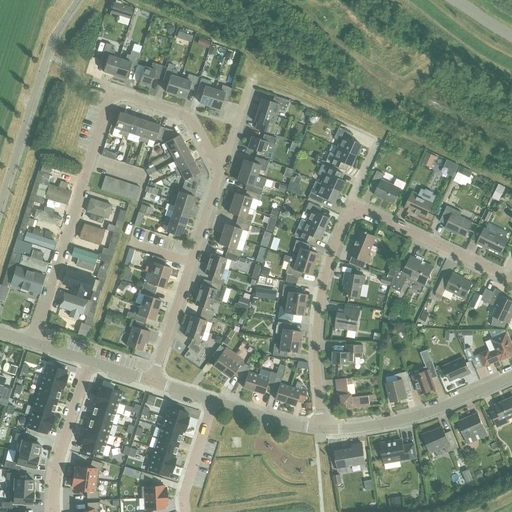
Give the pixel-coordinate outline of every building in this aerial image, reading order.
[(134,7),(114,1),(111,11),(111,13),(130,19),(134,7)] [(179,32),(177,38),(183,40),(185,34),(179,32)] [(208,48),(210,43),(204,41),(200,39),(198,45),(208,48)] [(137,42),(134,49),(142,52),(145,44),(137,42)] [(114,75),(119,58),(113,57),(115,50),(111,49),(112,45),(106,43),(100,60),(106,62),(103,72),(114,75)] [(119,58),(114,75),(126,79),(129,70),(135,72),(141,53),(131,51),(130,55),(127,54),(125,60),(119,58)] [(139,83),(150,87),(153,77),(159,79),(163,66),(153,63),(151,69),(144,67),(139,83)] [(176,95),(181,79),(176,77),(178,71),(173,69),(174,65),(169,64),(163,81),(169,82),(166,92),(176,95)] [(181,79),(176,95),(186,99),(189,89),(194,91),(199,78),(188,74),(186,80),(181,79)] [(210,106),(215,90),(210,88),(212,82),(201,78),(197,92),(203,93),(200,103),(210,106)] [(215,90),(210,106),(220,110),(223,100),(228,102),(233,88),(223,85),(221,91),(215,90)] [(261,98),(258,110),(277,117),(279,110),(285,112),(289,101),(274,96),(272,102),(261,98)] [(277,117),(258,110),(254,122),(265,125),(263,131),(276,135),(279,125),(274,123),(277,117)] [(114,116),(111,124),(115,125),(112,135),(121,138),(122,135),(123,136),(130,116),(119,112),(118,117),(114,116)] [(130,116),(123,136),(125,136),(127,137),(128,134),(134,136),(135,135),(140,119),(130,116)] [(150,122),(140,119),(135,135),(140,136),(139,141),(143,142),(150,122)] [(160,125),(150,122),(143,142),(148,144),(149,139),(155,141),(155,139),(161,141),(165,128),(160,126),(160,125)] [(337,147),(355,156),(361,144),(350,140),(353,134),(339,127),(334,138),(340,141),(337,147)] [(165,128),(161,141),(165,142),(166,143),(162,145),(166,154),(185,144),(180,135),(176,137),(173,130),(165,128)] [(251,136),(247,148),(266,154),(269,147),(273,149),(277,138),(264,134),(262,140),(251,136)] [(117,151),(120,144),(112,140),(109,147),(117,151)] [(185,144),(166,154),(168,158),(172,156),(175,161),(190,154),(185,144)] [(355,156),(337,147),(334,154),(330,152),(325,162),(338,167),(340,162),(350,167),(355,156)] [(103,150),(101,156),(115,160),(117,154),(103,150)] [(437,160),(439,157),(427,152),(422,163),(431,167),(435,159),(437,160)] [(178,167),(174,169),(176,173),(194,163),(190,154),(175,161),(178,167)] [(240,170),(257,176),(259,170),(265,172),(268,161),(255,157),(253,163),(244,160),(240,170)] [(448,160),(445,167),(456,173),(460,166),(448,160)] [(194,163),(176,173),(178,177),(182,175),(185,180),(183,186),(196,190),(199,181),(195,174),(199,172),(194,163)] [(321,184),(339,192),(344,181),(334,176),(336,171),(322,164),(317,174),(324,177),(321,184)] [(42,166),(40,171),(49,174),(51,168),(42,166)] [(455,179),(454,180),(467,185),(473,172),(467,169),(461,166),(455,179)] [(257,176),(240,170),(237,181),(246,184),(245,190),(247,190),(258,194),(260,195),(261,195),(267,179),(257,176)] [(40,171),(38,171),(31,194),(44,198),(45,198),(50,183),(48,182),(50,175),(49,174),(40,171)] [(394,204),(401,189),(403,190),(406,183),(397,179),(394,185),(382,180),(385,174),(377,171),(370,186),(377,190),(374,195),(382,199),(382,198),(394,204)] [(270,172),(269,179),(278,180),(279,173),(270,172)] [(107,191),(111,178),(105,176),(101,190),(107,191)] [(290,180),(286,190),(296,194),(300,185),(298,184),(301,178),(296,176),(293,181),(290,180)] [(111,178),(107,191),(113,193),(117,180),(111,178)] [(117,180),(113,193),(118,195),(123,181),(117,180)] [(123,181),(118,195),(124,197),(129,183),(123,181)] [(339,192),(321,184),(315,181),(312,188),(308,198),(321,204),(324,198),(334,203),(339,192)] [(129,183),(124,197),(130,199),(134,185),(129,183)] [(506,187),(499,184),(496,191),(503,194),(506,187)] [(134,185),(130,199),(136,201),(140,187),(134,185)] [(46,198),(65,204),(69,191),(50,186),(46,198)] [(196,190),(183,186),(181,192),(179,191),(177,197),(173,196),(171,200),(191,207),(195,197),(194,196),(196,190)] [(419,195),(413,192),(404,209),(411,213),(412,211),(426,218),(436,196),(433,194),(434,193),(426,189),(425,190),(422,189),(419,195)] [(235,193),(232,203),(249,208),(252,198),(258,200),(260,195),(258,194),(247,190),(245,196),(235,193)] [(27,206),(24,216),(29,218),(33,208),(35,202),(42,204),(44,198),(31,194),(27,206)] [(286,203),(292,206),(295,198),(289,195),(286,203)] [(110,205),(89,198),(85,211),(106,218),(110,205)] [(171,200),(170,205),(173,206),(171,211),(188,217),(191,207),(171,200)] [(306,221),(324,229),(329,218),(319,214),(321,208),(309,202),(304,212),(309,214),(306,221)] [(249,208),(232,203),(229,213),(238,216),(236,222),(250,226),(253,216),(247,214),(249,208)] [(152,209),(141,205),(139,211),(150,215),(152,209)] [(447,225),(445,229),(453,232),(453,231),(465,237),(472,222),(460,217),(462,213),(447,206),(440,222),(447,225)] [(270,214),(277,216),(279,209),(273,207),(270,214)] [(123,222),(126,211),(120,209),(117,220),(115,226),(108,224),(106,230),(113,232),(118,234),(122,222),(123,222)] [(166,216),(165,220),(185,227),(188,217),(171,211),(167,210),(165,215),(166,216)] [(482,219),(488,222),(492,213),(487,210),(482,219)] [(35,219),(58,225),(60,217),(37,211),(35,219)] [(140,228),(145,214),(139,212),(134,226),(140,228)] [(29,218),(24,216),(20,229),(25,231),(27,226),(32,227),(35,220),(29,218)] [(165,220),(163,224),(168,226),(166,232),(169,233),(168,237),(172,238),(174,234),(181,237),(185,227),(165,220)] [(324,229),(306,221),(303,227),(298,225),(294,235),(306,241),(309,235),(319,240),(324,229)] [(250,226),(236,222),(235,227),(225,224),(222,234),(239,239),(242,230),(248,232),(250,226)] [(103,230),(83,223),(78,238),(99,244),(103,230)] [(268,223),(266,230),(272,232),(275,225),(268,223)] [(484,228),(476,243),(484,247),(484,246),(496,252),(502,254),(509,240),(505,238),(508,231),(499,227),(496,234),(484,228)] [(25,231),(20,229),(16,239),(22,241),(25,231)] [(361,230),(351,256),(368,263),(371,256),(369,255),(376,237),(368,233),(368,232),(365,231),(365,232),(361,230)] [(118,234),(113,232),(110,243),(115,245),(118,234)] [(265,232),(263,239),(269,241),(272,234),(265,232)] [(23,240),(52,249),(54,241),(26,233),(23,240)] [(222,234),(219,244),(228,247),(226,253),(238,256),(240,257),(242,251),(236,249),(239,239),(222,234)] [(16,239),(12,252),(18,254),(21,255),(21,253),(24,254),(24,252),(29,254),(32,244),(29,243),(22,241),(16,239)] [(296,259),(314,264),(318,253),(307,250),(309,244),(296,240),(292,251),(298,253),(296,259)] [(115,245),(110,243),(108,249),(103,248),(101,254),(106,255),(111,257),(115,245)] [(98,255),(73,248),(70,258),(95,266),(98,255)] [(128,256),(125,264),(130,265),(132,257),(135,250),(130,248),(128,256)] [(260,248),(258,254),(264,256),(266,250),(260,248)] [(12,252),(9,262),(15,264),(18,254),(12,252)] [(211,254),(208,264),(223,269),(227,259),(236,262),(238,256),(226,253),(225,258),(211,254)] [(21,254),(19,262),(46,270),(48,262),(21,254)] [(106,255),(102,266),(108,268),(111,257),(106,255)] [(168,278),(171,268),(164,266),(166,260),(153,255),(151,260),(148,259),(145,270),(152,272),(151,273),(168,278)] [(431,278),(430,275),(434,268),(425,264),(425,265),(422,264),(424,259),(417,256),(416,260),(410,257),(408,262),(404,260),(400,268),(399,267),(393,279),(391,287),(401,292),(407,279),(414,282),(415,280),(426,285),(429,279),(431,278)] [(289,262),(285,273),(287,274),(299,278),(301,272),(311,275),(314,264),(296,259),(295,264),(289,262)] [(9,262),(6,273),(12,274),(15,264),(9,262)] [(223,269),(208,264),(205,274),(213,277),(211,282),(223,285),(224,280),(220,279),(223,269)] [(102,266),(99,278),(104,280),(108,268),(102,266)] [(124,273),(123,279),(127,280),(130,272),(131,268),(127,267),(124,273)] [(264,267),(261,275),(267,277),(270,269),(264,267)] [(41,276),(17,268),(12,282),(36,290),(41,276)] [(91,277),(66,270),(62,283),(72,286),(70,293),(79,295),(81,289),(88,291),(91,277)] [(6,273),(2,285),(7,287),(12,274),(6,273)] [(144,282),(142,288),(155,292),(157,286),(165,288),(168,278),(151,273),(148,283),(144,282)] [(346,281),(344,295),(360,298),(362,283),(364,284),(365,276),(346,273),(344,280),(346,281)] [(443,277),(436,293),(442,296),(446,289),(454,293),(466,299),(473,284),(460,277),(460,276),(453,273),(450,280),(443,277)] [(383,276),(381,282),(391,285),(392,279),(383,276)] [(104,280),(99,278),(95,289),(101,290),(104,280)] [(122,291),(126,285),(121,282),(117,289),(122,291)] [(223,285),(211,282),(209,287),(201,285),(198,295),(213,300),(222,302),(227,287),(223,285)] [(0,284),(0,300),(5,302),(10,287),(7,287),(2,285),(0,284)] [(287,302),(305,305),(307,295),(296,293),(297,287),(283,285),(282,296),(287,297),(287,302)] [(230,300),(233,287),(228,286),(224,299),(230,300)] [(155,292),(142,288),(141,291),(139,290),(135,303),(141,305),(158,310),(161,300),(154,297),(155,292)] [(266,289),(257,288),(256,296),(265,297),(266,289)] [(93,291),(90,301),(91,301),(97,303),(101,290),(95,289),(94,291),(93,291)] [(505,329),(507,323),(509,324),(511,317),(511,315),(511,312),(511,300),(499,295),(497,300),(491,297),(494,292),(486,289),(481,300),(487,303),(487,302),(489,302),(495,304),(496,304),(497,307),(493,316),(492,326),(505,329)] [(84,300),(62,293),(58,307),(70,310),(68,316),(75,318),(76,312),(80,313),(84,300)] [(213,300),(198,295),(195,305),(203,307),(201,313),(213,317),(214,311),(210,310),(213,300)] [(247,310),(250,300),(241,297),(238,307),(247,310)] [(97,303),(91,301),(88,312),(94,313),(97,303)] [(305,305),(287,302),(286,308),(280,307),(278,318),(292,320),(293,314),(304,316),(305,305)] [(158,310),(141,305),(139,310),(135,309),(134,314),(128,312),(126,318),(145,324),(147,318),(154,321),(158,310)] [(338,313),(335,328),(357,331),(360,310),(349,308),(348,314),(338,313)] [(419,320),(424,322),(428,314),(423,311),(419,320)] [(81,323),(78,334),(85,337),(86,337),(88,331),(89,332),(91,326),(90,326),(94,313),(88,312),(84,324),(82,323),(81,323)] [(391,312),(389,318),(395,320),(397,315),(391,312)] [(191,316),(188,326),(204,331),(207,321),(211,322),(212,319),(212,317),(213,317),(201,313),(199,318),(191,316)] [(104,322),(110,324),(112,317),(106,315),(104,322)] [(281,340),(300,342),(301,332),(290,330),(291,324),(278,322),(276,333),(282,334),(281,340)] [(126,346),(142,351),(146,338),(149,338),(151,332),(133,326),(126,346)] [(204,331),(188,326),(185,336),(192,338),(191,343),(187,348),(197,355),(201,350),(198,348),(201,340),(206,342),(207,340),(210,333),(204,331)] [(408,334),(404,330),(399,334),(403,338),(408,334)] [(488,350),(479,354),(480,357),(484,367),(500,360),(500,361),(511,355),(511,344),(510,345),(509,342),(511,341),(507,332),(506,330),(489,330),(493,338),(491,339),(496,350),(490,353),(488,350)] [(300,342),(281,340),(280,345),(274,344),(272,355),(286,357),(287,351),(298,353),(300,342)] [(221,372),(235,354),(226,348),(225,349),(220,345),(212,356),(217,360),(213,366),(221,372)] [(333,351),(333,364),(355,364),(356,357),(363,358),(363,345),(349,345),(349,352),(333,351)] [(421,352),(426,367),(420,369),(421,373),(413,376),(420,395),(435,389),(432,379),(438,377),(432,360),(428,350),(421,352)] [(235,354),(221,372),(230,378),(233,374),(239,378),(246,365),(242,362),(243,360),(235,354)] [(444,367),(450,381),(464,375),(464,376),(471,373),(464,358),(444,367)] [(47,364),(43,375),(65,382),(66,380),(67,374),(66,374),(67,371),(57,368),(47,364)] [(276,377),(271,390),(277,392),(275,399),(285,402),(290,387),(280,384),(281,379),(285,366),(280,364),(277,374),(276,377)] [(10,365),(8,373),(15,375),(17,367),(10,365)] [(246,365),(239,378),(245,380),(243,388),(253,391),(258,375),(248,372),(250,366),(246,365)] [(258,375),(253,391),(264,394),(266,389),(271,390),(276,377),(277,374),(271,372),(270,373),(266,371),(260,370),(258,375)] [(399,382),(387,385),(390,396),(389,398),(390,399),(391,402),(394,401),(396,402),(397,401),(407,398),(405,392),(412,391),(407,372),(397,374),(399,382)] [(40,385),(61,392),(61,389),(63,390),(65,382),(43,375),(43,376),(40,385)] [(373,395),(369,395),(352,397),(352,394),(355,394),(354,384),(351,384),(350,378),(346,378),(341,379),(336,380),(338,399),(341,398),(342,406),(350,405),(350,409),(370,406),(370,402),(374,401),(373,395)] [(290,387),(285,402),(295,406),(297,401),(303,403),(306,391),(306,388),(301,387),(302,383),(297,382),(295,388),(290,387)] [(0,385),(0,396),(9,399),(12,390),(0,385)] [(40,385),(37,396),(57,402),(58,402),(57,402),(59,396),(61,392),(40,385)] [(119,403),(122,392),(111,389),(101,386),(101,388),(100,389),(99,388),(97,396),(119,403)] [(36,398),(33,406),(54,412),(55,408),(57,402),(37,396),(36,398)] [(115,413),(119,403),(97,396),(96,397),(94,404),(95,404),(95,407),(115,413)] [(491,414),(497,427),(509,421),(508,419),(511,416),(511,398),(495,406),(497,411),(491,414)] [(33,406),(30,416),(52,423),(54,415),(53,415),(54,412),(33,406)] [(113,420),(115,413),(95,407),(94,410),(91,417),(112,424),(113,420)] [(189,417),(188,417),(189,414),(178,410),(168,407),(165,418),(186,425),(187,423),(189,417)] [(458,423),(465,439),(485,430),(478,413),(471,416),(472,417),(458,423)] [(30,416),(27,427),(39,431),(47,433),(48,430),(49,431),(51,425),(52,423),(30,416)] [(109,434),(112,424),(91,417),(91,420),(88,427),(109,434)] [(186,425),(165,418),(161,428),(182,435),(183,432),(184,432),(186,425)] [(105,444),(109,434),(88,427),(87,430),(86,430),(84,437),(105,444)] [(182,435),(161,428),(158,438),(179,445),(179,442),(182,435)] [(422,435),(430,452),(440,447),(444,448),(447,453),(459,448),(451,431),(445,433),(443,428),(431,433),(430,431),(422,435)] [(16,433),(14,439),(19,440),(16,451),(40,457),(40,455),(42,448),(40,448),(41,445),(32,443),(27,441),(28,438),(28,436),(21,434),(16,433)] [(84,437),(81,445),(82,445),(81,448),(102,455),(102,454),(108,456),(111,447),(105,445),(105,444),(84,437)] [(155,449),(175,455),(179,445),(158,438),(155,449)] [(383,456),(384,463),(401,460),(401,461),(417,458),(414,444),(403,446),(403,441),(392,442),(392,441),(381,443),(382,451),(381,452),(381,454),(382,455),(383,456)] [(335,451),(339,472),(348,470),(347,466),(366,463),(362,443),(352,445),(353,448),(335,451)] [(175,458),(175,456),(175,455),(155,449),(151,459),(173,466),(176,458),(175,458)] [(5,460),(4,467),(12,469),(20,471),(20,468),(21,465),(26,466),(35,468),(36,465),(38,466),(38,462),(40,457),(16,451),(16,453),(13,462),(5,460)] [(173,466),(151,459),(148,470),(158,473),(169,476),(169,474),(170,473),(171,473),(173,466)] [(74,468),(73,477),(98,481),(99,470),(100,470),(101,470),(102,468),(103,464),(98,462),(92,460),(91,464),(89,468),(83,467),(76,466),(76,468),(75,468),(74,468)] [(125,466),(123,474),(129,476),(132,468),(125,466)] [(468,469),(462,472),(466,483),(473,480),(468,469)] [(151,483),(153,475),(142,472),(140,479),(151,483)] [(7,473),(6,479),(11,479),(10,491),(35,492),(35,483),(33,483),(33,480),(23,479),(19,479),(19,477),(19,475),(19,473),(7,473)] [(333,474),(335,484),(342,483),(340,473),(333,474)] [(73,478),(72,487),(74,487),(74,489),(82,490),(87,491),(87,495),(87,499),(96,498),(99,498),(99,494),(99,491),(97,491),(98,482),(98,481),(73,477),(73,478)] [(372,479),(364,481),(366,490),(374,489),(372,479)] [(158,486),(141,487),(142,493),(142,498),(167,497),(167,496),(166,488),(164,488),(164,485),(158,486)] [(1,505),(1,508),(1,509),(2,509),(10,509),(18,509),(18,506),(18,503),(24,504),(32,504),(32,501),(34,501),(35,492),(10,491),(10,502),(2,502),(1,505)] [(167,506),(167,497),(145,498),(145,509),(165,508),(165,506),(167,506)] [(98,511),(97,509),(98,509),(100,509),(99,506),(99,502),(94,502),(87,503),(87,507),(88,511),(83,511),(98,511)]
